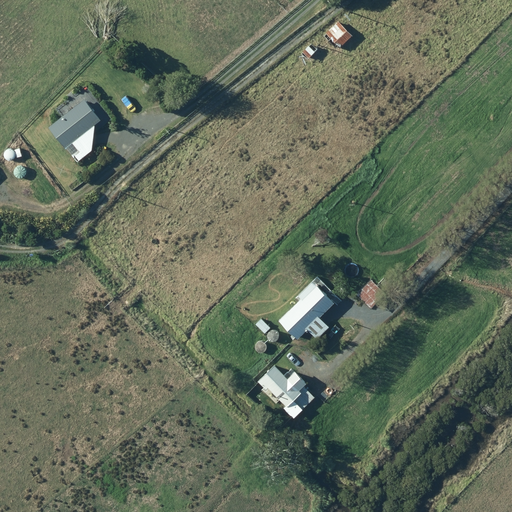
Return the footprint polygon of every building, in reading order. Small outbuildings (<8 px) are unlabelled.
[(341,20),(320,36),(329,47),(334,42),(338,47),(353,35),(341,20)] [(93,122),(99,118),(83,97),(49,122),(78,161),(93,149),(93,122)] [(295,298),(276,317),(298,341),(308,331),(314,338),(327,325),(320,318),(335,304),(309,275),(290,293),(295,298)] [(368,281),(355,294),(369,308),(382,295),(368,281)] [(268,388),(285,403),(285,404),(283,406),(281,408),(293,419),(315,395),(306,386),(308,383),(293,369),(286,376),(271,362),(255,379),(266,390),(268,388)]
